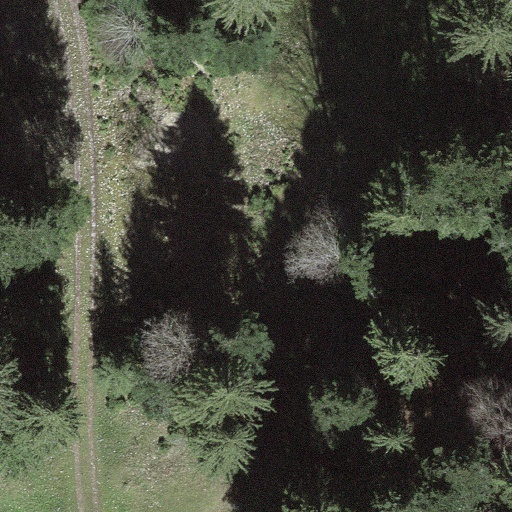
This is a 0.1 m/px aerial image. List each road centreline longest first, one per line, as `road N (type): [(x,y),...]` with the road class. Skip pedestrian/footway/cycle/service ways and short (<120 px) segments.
road 1 (track): [(479,0),(303,308),(222,511)]
road 2 (track): [(95,511),(84,127),(63,0)]
